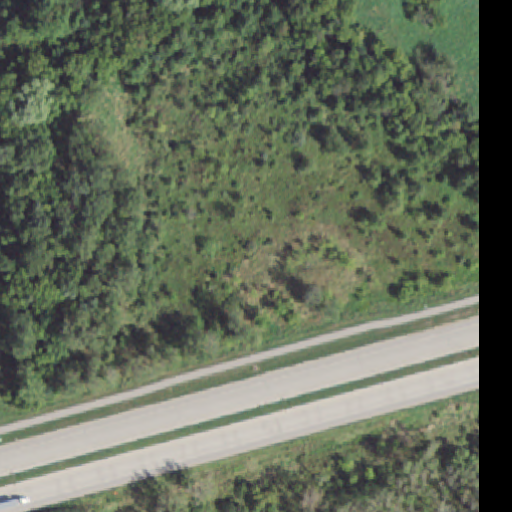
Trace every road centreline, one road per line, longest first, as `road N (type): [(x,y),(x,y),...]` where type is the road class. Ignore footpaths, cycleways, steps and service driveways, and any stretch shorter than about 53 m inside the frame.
road 1 (primary): [(511,326),(0,469)]
road 2 (primary): [(0,500),(511,361)]
